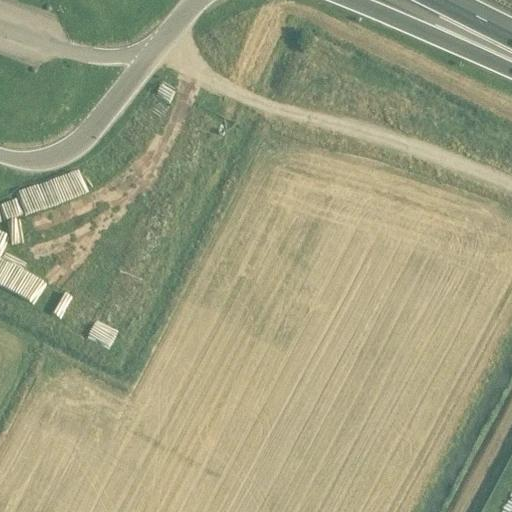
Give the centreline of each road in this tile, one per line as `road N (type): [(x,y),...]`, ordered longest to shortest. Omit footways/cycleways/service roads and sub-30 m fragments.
road 1 (motorway): [(165,511),(215,416),(271,242),(287,107),(286,0)]
road 2 (motorway): [(348,0),(201,80),(125,138),(0,269)]
road 3 (motorway): [(159,511),(302,456),(511,402)]
road 4 (motorway): [(338,0),(511,70)]
